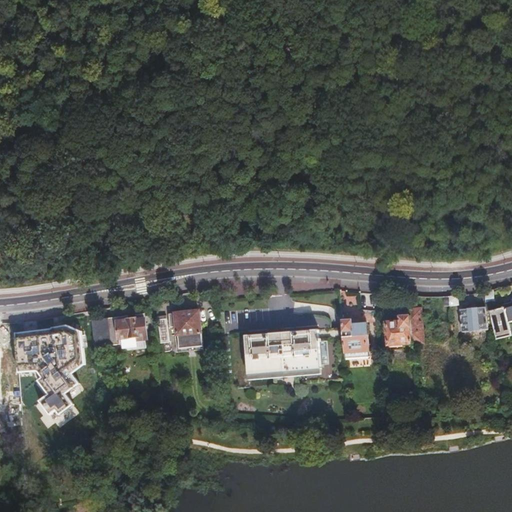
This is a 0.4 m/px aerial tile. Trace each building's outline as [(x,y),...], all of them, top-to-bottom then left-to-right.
[(244,244),(255,245),(255,237),(244,237),(244,244)] [(495,288),(486,289),(487,301),(496,300),(495,288)] [(459,294),(451,295),(452,303),(459,303),(459,294)] [(506,305),(492,309),(499,337),(511,333),(511,325),(510,320),(511,319),(511,296),(511,299),(505,300),(506,305)] [(184,311),(171,313),(172,326),(179,325),(183,351),(205,348),(200,309),(196,309),(195,304),(183,305),(184,311)] [(486,305),(462,308),(464,331),(489,328),(486,305)] [(418,308),(411,308),(412,314),(413,333),(414,341),(425,341),(423,312),(418,312),(418,308)] [(129,314),(92,319),(96,345),(123,341),(124,350),(147,347),(146,338),(149,338),(145,312),(136,313),(136,317),(129,318),(129,314)] [(413,333),(412,314),(401,315),(402,319),(387,320),(389,343),(414,341),(413,333)] [(170,342),(167,316),(159,317),(162,343),(170,342)] [(353,318),(343,319),(344,340),(345,347),(345,356),(370,354),(370,345),(368,322),(353,322),(353,318)] [(53,328),(17,332),(18,372),(36,370),(39,371),(43,377),(39,380),(49,393),(40,400),(51,414),(57,410),(61,414),(75,404),(67,393),(80,383),(73,373),(86,363),(82,330),(68,324),(53,327),(53,328)] [(245,335),(248,375),(273,373),(272,359),(294,357),(296,371),(321,370),(318,330),(292,331),(293,339),(271,341),(270,333),(245,335)] [(292,331),(270,333),(271,341),(293,339),(292,331)] [(273,373),(248,375),(249,380),(322,375),(321,370),(296,371),(294,357),(272,359),(273,373)] [(146,393),(140,399),(146,404),(151,399),(146,393)]
